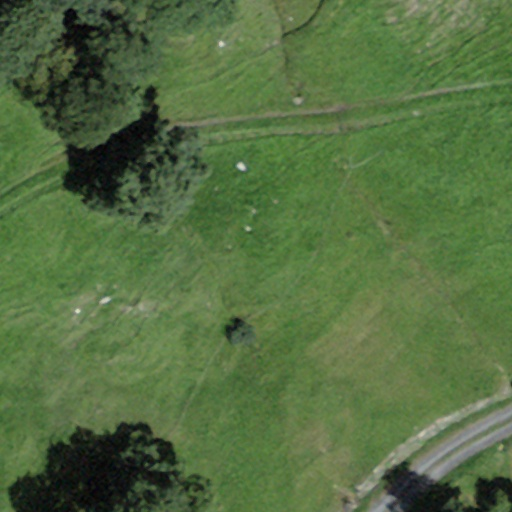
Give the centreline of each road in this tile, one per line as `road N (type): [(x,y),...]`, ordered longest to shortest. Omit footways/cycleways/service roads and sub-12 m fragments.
road 1 (track): [(511,89),(171,134),(65,164),(0,205)]
road 2 (track): [(511,413),(477,429),(375,511)]
